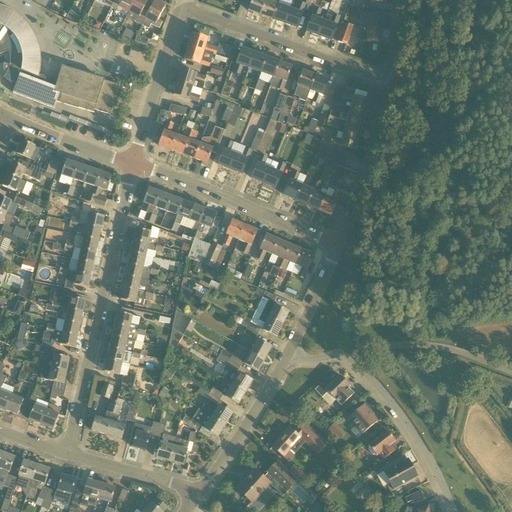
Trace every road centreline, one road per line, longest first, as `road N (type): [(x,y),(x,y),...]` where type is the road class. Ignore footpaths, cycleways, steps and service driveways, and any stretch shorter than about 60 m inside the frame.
road 1 (residential): [(65,454),(131,163)]
road 2 (residential): [(332,245),(131,163)]
road 3 (residential): [(388,82),(185,10)]
road 4 (tertiary): [(452,511),(434,468),(370,378),(345,360)]
road 5 (tertiary): [(332,245),(388,82)]
road 6 (unclassified): [(511,373),(415,346),(345,360)]
road 7 (tertiary): [(197,500),(286,356)]
road 8 (residential): [(131,163),(185,10)]
road 9 (residential): [(197,500),(172,483),(65,454)]
road 10 (residential): [(131,163),(10,118)]
road 11 (tertiary): [(286,356),(332,245)]
